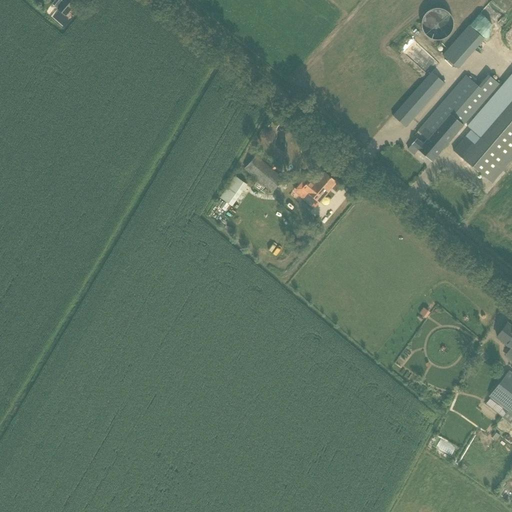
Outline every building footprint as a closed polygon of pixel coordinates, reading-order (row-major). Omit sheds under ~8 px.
[(61,0),(59,0),(54,6),(66,16),(76,3),(72,0),(64,0),(63,2),(61,0)] [(427,36),(431,39),(436,40),(441,40),(446,38),(449,35),(452,31),(453,26),(453,21),(451,17),(448,13),(444,10),(439,9),(434,9),(430,11),(426,14),(423,18),(422,23),(422,28),(424,32),(427,36)] [(66,26),(71,22),(64,15),(60,19),(66,26)] [(471,23),(445,55),(463,69),(488,37),(471,23)] [(432,72),(399,108),(393,116),(406,127),(445,83),(432,72)] [(471,130),(453,151),(462,158),(491,183),(511,158),(511,74),(467,126),(471,130)] [(412,144),(408,149),(414,154),(418,150),(432,162),(438,154),(463,125),(489,96),(499,84),(490,76),(480,87),(466,75),(418,131),(427,139),(423,144),(416,139),(412,144)] [(256,156),(244,170),(245,171),(265,187),(272,193),(283,180),(256,156)] [(306,177),(293,191),(302,199),(313,208),(329,190),(336,182),(325,173),(315,185),(310,180),(306,177)] [(221,197),(237,207),(252,184),(236,174),(221,197)] [(420,307),(417,314),(424,317),(427,311),(420,307)] [(501,331),(497,337),(507,345),(511,348),(505,356),(510,360),(511,361),(511,326),(507,323),(501,331)] [(491,398),(486,405),(511,425),(511,382),(504,377),(488,396),(489,397),(491,398)]
